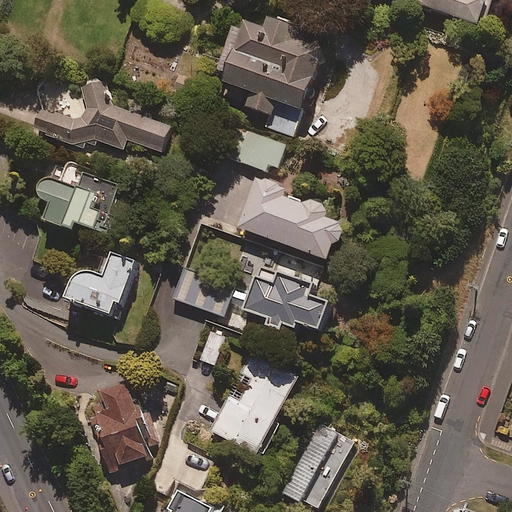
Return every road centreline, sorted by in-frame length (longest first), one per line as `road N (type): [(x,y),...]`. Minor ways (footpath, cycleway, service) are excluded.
road 1 (residential): [(444,465),(511,269)]
road 2 (tertiary): [(55,511),(0,394)]
